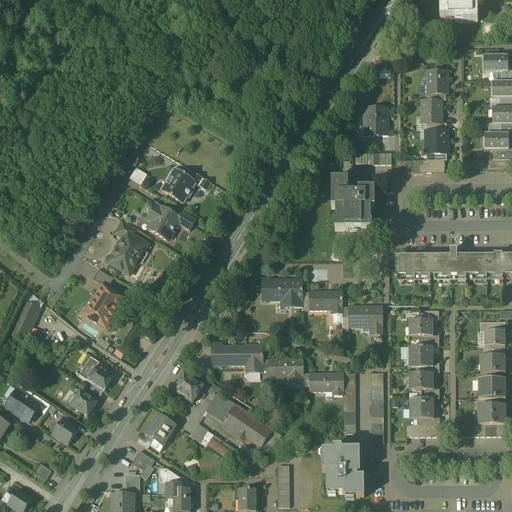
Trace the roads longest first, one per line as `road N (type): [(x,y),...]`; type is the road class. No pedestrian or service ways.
road 1 (secondary): [(391,0),(63,511)]
road 2 (residential): [(141,148),(50,295),(0,253)]
road 3 (residential): [(452,454),(412,454),(397,469),(400,484),(417,492),(481,492),(497,481),(500,453)]
road 4 (residential): [(191,334),(263,336),(385,372)]
road 5 (residential): [(452,454),(451,309)]
road 6 (residential): [(511,189),(415,193),(411,219),(426,226)]
